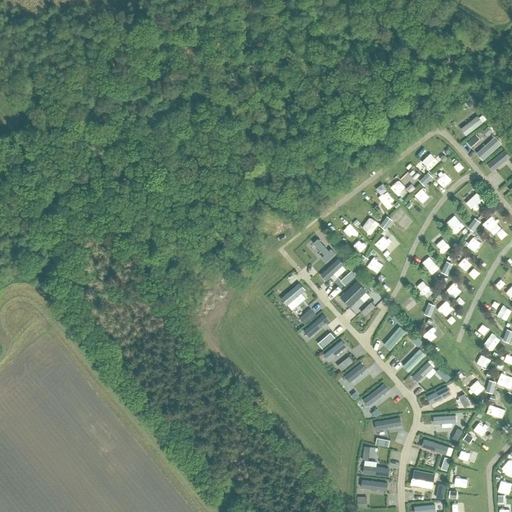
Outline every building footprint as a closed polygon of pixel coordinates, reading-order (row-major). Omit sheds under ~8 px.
[(487,126),(484,130),(488,135),(492,131),(487,126)] [(429,158),(434,164),(442,158),(437,151),(429,158)] [(448,167),(442,173),(448,178),(454,172),(448,167)] [(411,188),(422,178),(414,170),(404,180),(411,188)] [(425,185),(432,177),(428,173),(420,181),(425,185)] [(488,187),(484,191),(489,196),(493,191),(488,187)] [(395,206),(402,199),(393,190),(385,197),(395,206)] [(475,195),(479,205),(489,201),(485,192),(475,195)] [(402,216),(411,226),(419,219),(410,209),(402,216)] [(496,212),(490,218),(498,226),(504,220),(496,212)] [(464,214),(456,221),(462,228),(470,222),(464,214)] [(385,229),(392,220),(387,217),(381,225),(385,229)] [(473,231),(480,222),(475,218),(468,227),(473,231)] [(447,231),(440,238),(449,248),(457,242),(447,231)] [(478,232),(472,242),(483,247),(488,237),(478,232)] [(393,249),(401,241),(396,235),(387,243),(393,249)] [(472,266),(478,259),(472,254),(466,260),(472,266)] [(364,264),(368,259),(363,255),(359,261),(364,264)] [(447,274),(452,264),(447,262),(442,272),(447,274)] [(430,289),(438,283),(431,274),(423,280),(430,289)] [(459,279),(453,288),(462,294),(468,284),(459,279)] [(419,295),(414,302),(421,307),(426,300),(419,295)] [(453,311),(461,304),(454,296),(446,303),(453,311)] [(511,302),(507,299),(501,308),(511,314),(511,302)] [(430,316),(434,306),(429,303),(424,314),(430,316)] [(437,336),(445,329),(440,323),(432,330),(437,336)] [(508,342),(511,334),(511,331),(507,330),(503,340),(508,342)] [(495,361),(498,353),(486,348),(483,356),(495,361)] [(492,393),(495,382),(490,380),(486,391),(492,393)] [(508,409),(510,396),(499,395),(497,407),(508,409)] [(470,404),(467,399),(461,402),(464,407),(470,404)] [(402,417),(374,423),(375,431),(404,426),(402,417)] [(473,437),(467,433),(463,439),(469,443),(473,437)] [(442,448),(441,461),(459,462),(461,449),(442,448)]
